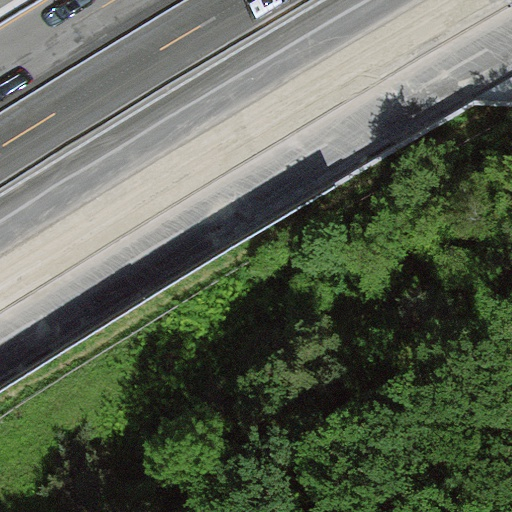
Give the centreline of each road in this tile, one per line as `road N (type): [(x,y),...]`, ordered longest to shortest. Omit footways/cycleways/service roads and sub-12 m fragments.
road 1 (motorway): [(0,277),(460,0)]
road 2 (motorway): [(229,0),(0,138)]
